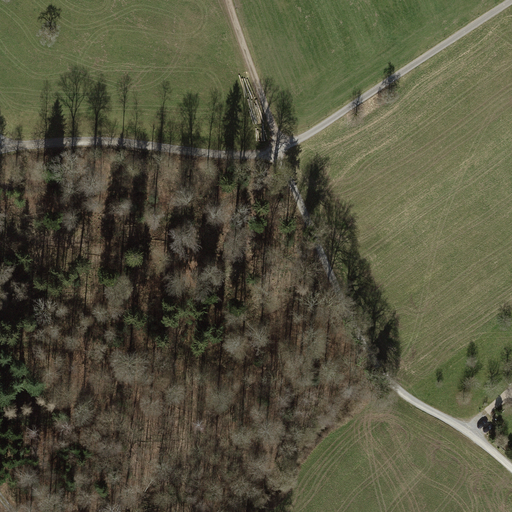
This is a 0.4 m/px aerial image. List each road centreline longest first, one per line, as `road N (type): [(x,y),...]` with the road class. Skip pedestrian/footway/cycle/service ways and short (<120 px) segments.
road 1 (unclassified): [(511,0),(278,149),(236,155),(74,140),(0,147)]
road 2 (track): [(387,382),(282,162),(228,0)]
